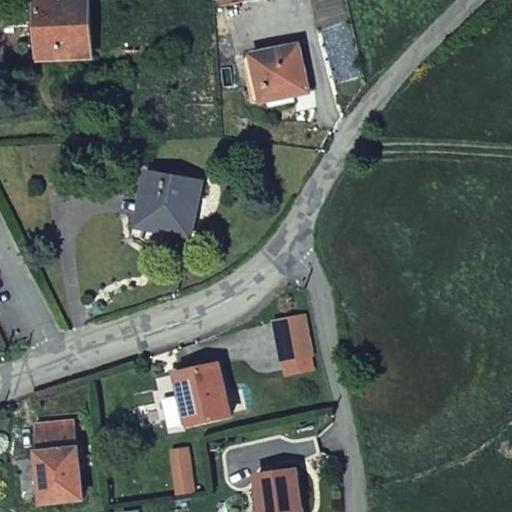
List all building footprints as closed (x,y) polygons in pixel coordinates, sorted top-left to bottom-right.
[(39,0),(42,56),(93,54),(90,0),(39,0)] [(269,100),(288,96),(309,91),(299,45),(252,55),(262,101),(269,100)] [(289,103),(288,96),(269,100),(270,107),(289,103)] [(201,181),(150,171),(146,189),(153,190),(146,226),(191,235),(201,181)] [(146,189),(139,224),(146,226),(153,190),(146,189)] [(276,321),(284,360),(313,354),(306,315),(276,321)] [(221,363),(181,372),(186,396),(179,398),(185,426),(233,416),(221,363)] [(77,420),(38,424),(43,471),(46,503),(86,498),(77,420)] [(197,492),(188,431),(171,433),(179,494),(197,492)] [(303,511),(298,469),(259,475),(263,511),(303,511)] [(34,472),(37,504),(46,503),(43,471),(34,472)] [(204,479),(206,490),(216,489),(215,477),(204,479)]
